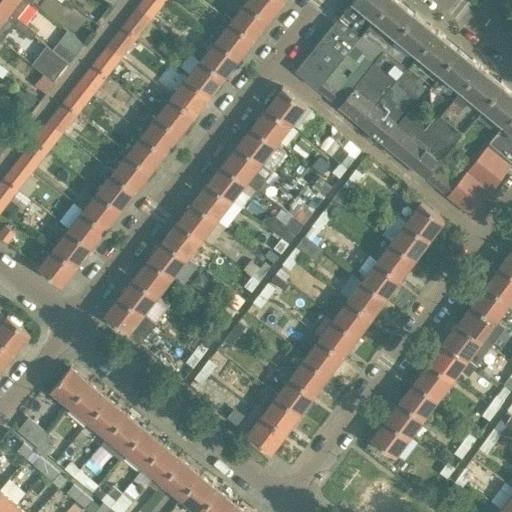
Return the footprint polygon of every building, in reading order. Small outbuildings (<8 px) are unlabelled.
[(0,0),(0,8),(7,14),(15,20),(18,17),(31,1),(28,0),(0,0)] [(141,0),(137,6),(152,18),(157,11),(164,2),(165,0),(141,0)] [(246,0),(244,0),(231,18),(255,37),(259,31),(269,18),(246,0)] [(246,0),(269,18),(279,5),(283,0),(246,0)] [(351,0),(295,69),(316,87),(325,76),(351,45),(388,0),(351,0)] [(401,0),(388,0),(351,45),(373,62),(415,11),(401,0)] [(137,6),(122,25),(137,37),(152,18),(137,6)] [(0,8),(0,38),(1,40),(12,25),(16,21),(15,20),(7,14),(0,8)] [(348,93),(338,105),(361,124),(438,30),(415,11),(373,62),(348,93)] [(16,21),(12,25),(21,32),(22,31),(27,25),(18,17),(15,20),(16,21)] [(231,18),(216,37),(240,56),(249,43),(255,37),(231,18)] [(22,31),(21,32),(31,40),(37,32),(27,25),(22,31)] [(122,25),(107,44),(122,56),(128,49),(136,39),(137,37),(122,25)] [(67,29),(51,49),(66,61),(69,63),(85,43),(67,29)] [(438,30),(361,124),(383,142),(459,47),(438,30)] [(216,37),(201,56),(225,75),(230,69),(240,56),(216,37)] [(107,44),(92,63),(107,75),(110,72),(113,67),(122,56),(107,44)] [(45,45),(31,64),(51,80),(66,61),(51,49),(45,45)] [(459,47),(383,142),(405,160),(482,66),(459,47)] [(201,56),(186,75),(210,94),(220,81),(225,75),(201,56)] [(92,63),(77,82),(93,94),(107,75),(92,63)] [(482,66),(405,160),(426,177),(436,165),(484,105),(503,83),(482,66)] [(186,75),(172,94),(195,113),(200,106),(210,94),(186,75)] [(325,76),(316,87),(338,105),(348,93),(325,76)] [(77,82),(62,102),(77,113),(90,97),(93,94),(77,82)] [(511,89),(503,83),(484,105),(505,123),(511,114),(511,89)] [(276,92),(266,106),(289,124),(291,121),(302,129),(314,112),(281,86),(276,92)] [(20,88),(11,99),(26,110),(35,99),(20,88)] [(172,94),(157,113),(180,132),(190,119),(195,113),(172,94)] [(62,102),(47,120),(62,132),(77,113),(62,102)] [(262,111),(251,125),(275,143),(289,124),(266,106),(264,108),(262,111)] [(157,113),(142,132),(166,151),(171,144),(180,132),(157,113)] [(511,114),(505,123),(491,141),(511,158),(511,114)] [(47,120),(33,139),(48,150),(49,149),(62,132),(47,120)] [(247,130),(237,144),(260,162),(275,143),(251,125),(249,127),(247,130)] [(142,132),(127,151),(151,170),(161,157),(166,151),(142,132)] [(33,139),(18,158),(33,169),(48,150),(33,139)] [(232,149),(222,162),(246,181),(256,188),(257,187),(271,170),(260,162),(237,144),(235,146),(232,149)] [(457,182),(447,194),(472,215),(488,194),(510,162),(488,144),(457,182)] [(127,151),(112,170),(136,189),(141,182),(151,170),(127,151)] [(18,158),(3,177),(19,189),(20,187),(24,181),(33,170),(33,169),(18,158)] [(218,168),(208,181),(231,199),(246,181),(222,162),(220,165),(218,168)] [(339,177),(347,167),(339,162),(332,171),(339,177)] [(376,190),(391,171),(380,162),(365,180),(376,190)] [(436,165),(426,177),(447,194),(457,182),(436,165)] [(363,173),(356,167),(355,167),(347,178),(355,184),(363,173)] [(112,170),(98,189),(121,208),(132,194),(136,189),(112,170)] [(331,186),(320,176),(312,185),(324,194),(331,186)] [(3,177),(0,180),(0,204),(4,207),(19,189),(3,177)] [(342,186),(349,192),(355,184),(347,178),(342,186)] [(203,187),(193,200),(217,218),(231,199),(208,181),(205,184),(203,187)] [(98,189),(83,208),(106,227),(112,220),(121,208),(98,189)] [(310,200),(317,205),(325,195),(317,190),(310,200)] [(72,200),(66,209),(76,217),(68,227),(92,246),(102,233),(106,227),(83,208),(72,200)] [(188,206),(179,219),(202,237),(211,226),(217,218),(193,200),(191,203),(188,206)] [(310,215),(317,205),(310,200),(303,209),(310,215)] [(419,202),(404,222),(428,239),(442,219),(419,202)] [(326,207),(318,216),(326,222),(334,212),(326,207)] [(281,237),(288,243),(303,224),(291,214),(285,221),(275,213),(265,214),(260,220),(276,233),(281,237)] [(326,222),(318,216),(310,226),(319,232),(326,222)] [(174,225),(164,238),(187,256),(202,237),(179,219),(176,222),(174,225)] [(404,222),(390,241),(414,258),(428,239),(404,222)] [(0,230),(0,235),(7,242),(15,232),(5,224),(0,230)] [(68,227),(53,246),(77,265),(82,258),(92,246),(68,227)] [(280,253),(288,243),(281,237),(274,248),(280,253)] [(159,244),(149,257),(173,275),(181,281),(196,262),(187,256),(164,238),(162,241),(159,244)] [(390,241),(376,261),(399,278),(414,258),(390,241)] [(297,244),(290,254),(297,259),(304,250),(297,244)] [(53,246),(38,266),(62,284),(77,265),(53,246)] [(511,246),(499,263),(511,272),(511,246)] [(290,269),(297,259),(290,254),(282,263),(290,269)] [(144,264),(135,276),(158,294),(173,275),(149,257),(147,260),(144,264)] [(251,259),(244,268),(252,274),(259,280),(266,270),(251,259)] [(376,261),(362,280),(385,297),(399,278),(376,261)] [(511,272),(499,263),(485,282),(510,301),(511,297),(511,272)] [(283,289),(288,283),(275,273),(270,279),(283,289)] [(252,274),(244,285),(251,290),(259,280),(252,274)] [(130,282),(120,295),(144,313),(158,294),(135,276),(132,279),(130,282)] [(362,280),(348,299),(371,316),(385,297),(362,280)] [(268,282),(260,292),(268,298),(276,288),(268,282)] [(485,282),(471,302),(496,320),(510,301),(485,282)] [(228,304),(221,313),(229,319),(245,298),(233,289),(224,300),(228,304)] [(268,298),(260,292),(253,301),(261,308),(268,298)] [(118,298),(105,314),(129,332),(141,342),(156,322),(144,313),(120,295),(118,298)] [(348,299),(334,319),(357,336),(371,316),(348,299)] [(471,302),(457,321),(481,339),(489,345),(504,326),(496,320),(471,302)] [(222,328),(229,319),(221,313),(214,323),(222,328)] [(0,339),(15,352),(20,346),(31,333),(8,314),(0,322),(0,339)] [(238,319),(230,329),(238,335),(246,326),(238,319)] [(334,319),(319,338),(343,355),(357,336),(334,319)] [(457,321),(442,340),(467,359),(481,339),(457,321)] [(230,329),(223,339),(231,345),(238,335),(230,329)] [(208,332),(202,341),(208,345),(214,337),(208,332)] [(319,338),(305,358),(329,375),(343,355),(319,338)] [(0,369),(0,370),(15,352),(0,339),(0,369)] [(201,340),(192,351),(200,357),(209,346),(201,340)] [(442,340),(428,360),(453,378),(460,369),(468,375),(476,365),(467,359),(442,340)] [(192,351),(185,361),(193,367),(200,357),(192,351)] [(208,358),(201,368),(209,374),(216,364),(208,358)] [(292,375),(291,377),(314,394),(329,375),(305,358),(292,375)] [(428,360),(414,379),(438,397),(453,378),(428,360)] [(71,367),(52,390),(71,406),(90,383),(71,367)] [(201,368),(193,377),(201,383),(206,377),(209,374),(201,368)] [(291,377),(277,396),(300,413),(314,394),(291,377)] [(414,379),(399,398),(424,417),(438,397),(414,379)] [(90,383),(71,406),(89,421),(109,398),(90,383)] [(496,393),(488,404),(496,410),(504,399),(496,393)] [(263,415),(263,416),(286,433),(300,413),(277,396),(263,415)] [(109,398),(89,421),(108,436),(127,413),(109,398)] [(399,398),(385,418),(410,436),(424,417),(399,398)] [(489,419),(496,410),(488,404),(481,414),(489,419)] [(252,407),(238,426),(249,434),(249,435),(248,436),(271,453),(272,451),(286,433),(263,416),(263,415),(252,407)] [(127,413),(108,436),(126,452),(146,429),(127,413)] [(16,429),(38,447),(49,433),(28,415),(16,429)] [(385,418),(370,438),(395,456),(410,436),(385,418)] [(493,428),(486,437),(494,443),(501,433),(493,428)] [(146,429),(126,452),(145,467),(164,444),(146,429)] [(460,443),(467,449),(476,438),(468,432),(460,443)] [(57,440),(49,433),(38,447),(46,453),(57,440)] [(487,453),(488,452),(494,443),(486,437),(479,447),(487,453)] [(17,449),(27,457),(33,449),(23,441),(17,449)] [(467,449),(460,443),(454,451),(461,457),(467,449)] [(164,444),(145,467),(154,474),(147,482),(157,489),(163,482),(182,459),(164,444)] [(475,451),(472,456),(479,461),(482,456),(475,451)] [(43,471),(50,463),(40,455),(33,463),(43,471)] [(182,459),(163,482),(182,498),(201,475),(182,459)] [(70,460),(64,468),(73,476),(80,468),(70,460)] [(439,472),(447,477),(455,467),(447,461),(439,472)] [(43,471),(53,479),(60,471),(50,463),(43,471)] [(465,466),(457,476),(465,482),(473,472),(465,466)] [(80,468),(73,476),(83,484),(89,476),(80,468)] [(201,475),(182,498),(198,511),(201,511),(219,490),(201,475)] [(458,492),(465,482),(457,476),(450,486),(458,492)] [(76,499),(83,491),(73,483),(67,491),(76,499)] [(0,511),(6,511),(16,501),(0,486),(0,511)] [(219,490),(201,511),(232,511),(238,505),(219,490)] [(76,499),(86,507),(93,499),(83,491),(76,499)] [(103,501),(110,506),(116,499),(107,491),(101,499),(103,501)] [(122,492),(116,499),(110,506),(111,507),(116,511),(121,511),(132,499),(122,492)] [(511,511),(511,493),(502,508),(507,511),(511,511)] [(6,511),(29,511),(16,501),(6,511)] [(110,506),(103,501),(95,510),(97,511),(107,511),(111,507),(110,506)]
